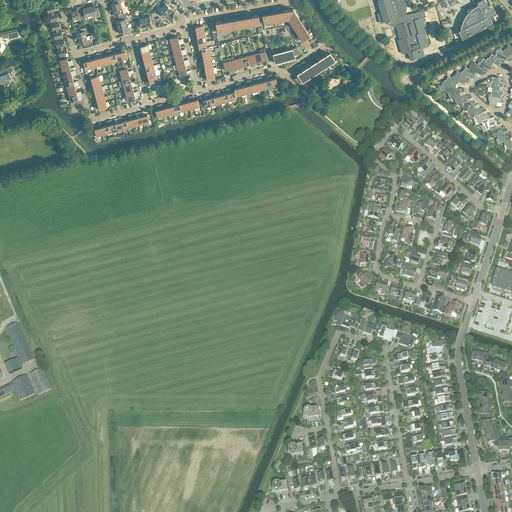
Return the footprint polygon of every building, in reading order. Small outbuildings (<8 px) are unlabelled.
[(111,4),(113,9),(125,6),(124,1),(122,1),(122,0),(113,0),(114,3),(111,4)] [(172,9),(174,6),(166,0),(164,0),(163,2),(165,3),(162,7),(169,13),(173,9),(172,9)] [(405,8),(405,7),(405,6),(405,5),(405,4),(405,2),(404,2),(404,0),(377,0),(381,12),(378,14),(380,23),(388,21),(389,22),(389,23),(390,23),(391,24),(392,25),(393,25),(394,25),(395,25),(396,25),(400,39),(398,39),(402,53),(408,52),(410,59),(423,56),(421,48),(429,46),(425,32),(427,31),(423,17),(425,16),(424,10),(406,15),(405,14),(405,13),(405,12),(405,11),(405,10),(405,9),(405,8)] [(489,16),(496,13),(489,0),(479,0),(477,1),(478,4),(476,5),(475,6),(474,7),(473,7),(472,9),(471,10),(469,11),(468,12),(468,13),(467,14),(466,15),(465,16),(464,17),(464,18),(463,20),(463,21),(462,22),(462,23),(461,24),(461,25),(461,26),(461,27),(461,28),(460,29),(458,30),(462,38),(493,23),(489,16)] [(56,11),(55,5),(53,6),(52,3),(46,5),(48,13),(56,11)] [(100,16),(98,7),(95,8),(95,5),(89,7),(91,15),(94,14),(95,17),(100,16)] [(125,6),(113,9),(114,15),(117,14),(118,17),(126,15),(127,15),(126,12),(127,12),(125,6)] [(89,21),(87,16),(91,15),(89,7),(83,8),(84,12),(81,12),(83,19),(83,22),(89,21)] [(169,13),(162,7),(158,11),(156,10),(154,12),(163,19),(165,17),(165,18),(169,13)] [(288,19),(293,8),(280,11),(279,8),(277,8),(277,11),(273,12),(275,22),(288,19)] [(301,20),(293,8),(288,19),(296,31),(304,26),(302,22),(304,21),(303,18),(301,20)] [(83,19),(81,12),(81,11),(78,12),(77,10),(71,11),(73,19),(77,18),(78,20),(83,19)] [(275,22),(273,12),(269,13),(269,10),(266,10),(266,13),(262,14),(264,24),(275,22)] [(58,17),(56,11),(48,13),(50,22),(57,20),(56,18),(58,17)] [(154,23),(155,22),(154,19),(154,18),(153,18),(152,13),(149,13),(149,16),(144,17),(147,26),(152,25),(152,24),(155,24),(154,23)] [(260,24),(259,14),(249,16),(248,13),(246,14),(246,17),(237,18),(239,28),(260,24)] [(129,23),(128,18),(127,18),(126,15),(118,17),(119,20),(116,21),(117,27),(126,24),(129,23)] [(147,26),(144,17),(139,19),(138,16),(135,17),(138,28),(141,27),(141,28),(147,26)] [(239,28),(237,18),(228,20),(227,17),(225,17),(225,20),(215,22),(217,32),(239,28)] [(61,29),(59,23),(58,23),(57,20),(50,22),(53,31),(61,29)] [(130,28),(129,27),(128,27),(127,27),(126,24),(117,27),(119,32),(122,32),(123,35),(132,32),(131,29),(130,28)] [(310,35),(308,31),(310,30),(309,27),(307,29),(304,26),(296,31),(302,40),(310,35)] [(86,36),(85,33),(87,32),(86,27),(80,29),(80,32),(77,33),(78,38),(86,36)] [(63,35),(61,29),(53,31),(55,37),(55,39),(62,38),(61,35),(63,35)] [(91,44),(89,39),(87,40),(86,36),(78,38),(80,44),(84,43),(84,46),(91,44)] [(66,46),(64,40),(62,40),(62,38),(55,39),(57,48),(66,46)] [(180,47),(180,44),(183,43),(183,40),(171,44),(172,49),(180,47)] [(149,49),(148,44),(140,46),(141,49),(137,51),(137,53),(149,49)] [(511,49),(511,48),(511,46),(508,44),(505,49),(504,48),(503,51),(502,53),(508,57),(510,54),(511,54),(511,49)] [(67,52),(66,46),(57,48),(60,57),(66,55),(65,52),(67,52)] [(287,49),(290,59),(295,58),(294,55),(301,53),(297,47),(287,49)] [(259,50),(260,52),(263,62),(265,61),(264,60),(267,59),(265,48),(259,50)] [(508,57),(502,53),(503,51),(500,49),(497,53),(496,53),(494,55),(493,57),(500,61),(501,58),(505,61),(506,60),(507,61),(509,57),(508,57)] [(108,55),(105,56),(107,66),(113,65),(112,62),(109,50),(107,51),(108,55)] [(117,61),(115,53),(112,54),(111,50),(109,50),(112,62),(117,61)] [(183,57),(182,54),(186,53),(186,51),(174,54),(175,59),(183,57)] [(330,52),(326,55),(325,52),(323,54),(325,56),(326,55),(331,64),(335,61),(330,52)] [(107,66),(105,56),(101,57),(100,53),(98,53),(101,65),(102,65),(102,68),(107,66)] [(500,61),(493,57),(494,55),(491,53),(488,58),(487,57),(486,60),(485,61),(491,65),(493,63),(497,65),(498,64),(499,65),(501,62),(500,61)] [(96,67),(94,59),(91,59),(90,55),(88,56),(88,58),(91,68),(96,67)] [(152,60),(151,55),(143,57),(143,60),(139,61),(140,63),(152,60)] [(331,64),(326,55),(321,58),(327,66),(331,64)] [(228,58),(232,73),(234,72),(233,68),(236,67),(234,59),(233,57),(228,58)] [(492,66),(491,65),(485,61),(486,60),(483,58),(482,58),(481,57),(480,58),(478,61),(479,62),(477,64),(476,66),(482,70),(484,67),(488,70),(489,69),(490,69),(492,66)] [(230,73),(232,73),(228,58),(222,60),(225,70),(228,69),(230,73)] [(321,58),(318,60),(317,58),(315,59),(317,61),(317,60),(323,69),(327,66),(321,58)] [(317,60),(317,61),(313,63),(319,72),(323,69),(317,60)] [(186,68),(185,65),(189,64),(188,61),(177,65),(178,70),(186,68)] [(70,68),(69,65),(73,64),(73,62),(61,65),(62,70),(70,68)] [(484,71),(482,70),(476,66),(477,64),(474,62),(471,67),(470,66),(469,69),(468,70),(474,74),(476,71),(480,74),(480,73),(482,74),(484,71)] [(313,63),(310,65),(309,63),(307,64),(309,66),(315,74),(319,72),(313,63)] [(155,70),(153,65),(145,67),(146,70),(142,71),(143,74),(155,70)] [(2,75),(0,75),(0,79),(1,82),(3,81),(5,85),(7,84),(8,84),(9,84),(8,83),(11,82),(9,79),(12,78),(11,76),(13,75),(11,71),(13,70),(11,66),(0,71),(2,75)] [(309,66),(305,68),(311,77),(315,74),(309,66)] [(474,74),(468,70),(469,69),(466,67),(463,71),(462,71),(460,73),(459,75),(465,79),(467,76),(471,78),(472,78),(473,78),(475,75),(474,74)] [(305,68),(302,70),(301,68),(299,69),(300,71),(301,71),(307,79),(311,77),(305,68)] [(301,71),(300,71),(297,74),(299,76),(295,78),(301,83),(307,79),(301,71)] [(465,79),(459,75),(460,73),(457,71),(454,76),(453,75),(452,77),(452,78),(451,79),(457,83),(459,80),(463,83),(463,82),(465,83),(467,80),(465,79)] [(73,79),(72,76),(76,75),(75,72),(64,75),(65,81),(73,79)] [(133,72),(123,75),(121,75),(122,80),(130,78),(129,75),(131,75),(131,73),(133,72)] [(273,89),(279,87),(276,77),(273,78),(272,74),(269,75),(273,89)] [(100,81),(99,75),(91,77),(92,81),(88,82),(88,84),(100,81)] [(457,83),(451,79),(452,78),(452,77),(449,75),(448,76),(445,81),(444,80),(443,83),(442,85),(438,84),(438,86),(438,85),(446,86),(456,87),(456,84),(457,83)] [(158,81),(156,76),(148,78),(149,81),(145,82),(146,84),(150,83),(158,81)] [(267,88),(265,80),(262,81),(261,77),(259,78),(262,89),(267,88)] [(504,82),(499,81),(500,78),(492,77),(492,78),(492,81),(490,81),(490,87),(492,87),(493,87),(494,85),(500,86),(503,87),(504,82)] [(120,87),(124,86),(136,83),(135,80),(131,81),(130,78),(122,80),(118,81),(120,87)] [(257,91),(255,83),(252,84),(251,80),(249,80),(252,92),(257,91)] [(76,89),(75,86),(79,85),(78,83),(66,86),(68,91),(76,89)] [(133,89),(132,86),(136,85),(136,83),(124,86),(125,91),(133,89)] [(247,94),(244,86),(241,87),(240,83),(238,83),(241,95),(247,94)] [(160,86),(159,87),(158,84),(152,86),(155,94),(160,93),(159,90),(161,90),(160,86)] [(460,92),(459,91),(460,88),(456,87),(446,86),(438,85),(438,86),(438,89),(440,89),(441,89),(441,90),(446,90),(447,93),(448,92),(450,98),(453,97),(453,95),(460,92)] [(499,90),(500,86),(494,85),(493,87),(492,87),(490,87),(489,87),(489,91),(491,91),(491,94),(493,94),(492,96),(501,97),(501,94),(503,95),(504,90),(499,90)] [(103,91),(102,86),(94,88),(94,91),(90,92),(91,94),(93,94),(103,91)] [(235,91),(234,91),(231,92),(230,88),(228,88),(231,100),(237,99),(236,96),(235,91)] [(226,101),(224,94),(221,95),(220,91),(218,91),(221,103),(226,101)] [(468,98),(467,95),(466,95),(465,94),(461,96),(460,92),(453,95),(453,97),(454,100),(455,99),(457,104),(460,103),(460,101),(467,99),(468,98)] [(81,99),(81,96),(82,95),(81,93),(69,96),(71,102),(74,101),(76,100),(81,99)] [(136,100),(135,96),(139,95),(138,93),(126,96),(128,102),(136,100)] [(216,104),(214,97),(211,97),(210,93),(207,94),(210,106),(216,104)] [(210,106),(207,94),(205,95),(206,96),(202,97),(203,97),(201,98),(202,101),(203,101),(205,107),(210,106)] [(501,102),(502,97),(501,97),(492,96),(493,94),(491,94),(489,94),(488,100),(489,100),(489,104),(496,105),(497,102),(501,102)] [(200,106),(198,99),(194,100),(193,96),(191,96),(194,108),(200,106)] [(106,102),(104,97),(96,99),(97,102),(93,103),(94,105),(106,102)] [(189,109),(187,101),(184,102),(183,98),(181,99),(184,111),(189,109)] [(475,105),(474,101),(473,102),(472,100),(468,102),(467,99),(460,101),(460,103),(461,106),(462,106),(464,111),(468,110),(468,109),(467,108),(474,105),(475,105)] [(179,112),(176,104),(173,105),(172,101),(170,102),(173,113),(179,112)] [(168,115),(166,107),(163,108),(162,104),(160,105),(163,116),(168,115)] [(483,111),(481,107),(480,108),(480,107),(475,108),(474,105),(467,108),(468,109),(468,110),(469,112),(470,112),(471,117),(475,116),(474,114),(481,112),(483,111)] [(149,122),(147,114),(144,115),(143,111),(141,112),(144,123),(149,122)] [(490,117),(489,114),(487,114),(487,113),(482,115),(481,112),(474,114),(475,116),(476,119),(477,118),(479,123),(482,122),(482,120),(489,118),(490,117)] [(139,125),(136,117),(133,118),(132,114),(130,115),(133,126),(139,125)] [(414,130),(419,125),(420,123),(417,120),(416,121),(412,117),(410,116),(403,124),(410,130),(412,128),(414,130)] [(128,128),(126,120),(123,121),(122,117),(120,117),(123,129),(128,128)] [(489,127),(496,124),(497,124),(496,120),(495,121),(494,120),(490,121),(489,118),(482,120),(482,122),(483,125),(484,125),(486,130),(489,129),(489,127)] [(117,131),(115,123),(112,124),(111,120),(109,120),(112,132),(117,131)] [(107,133),(105,126),(102,126),(101,122),(99,123),(99,125),(102,135),(107,133)] [(422,140),(428,134),(421,128),(424,125),(421,123),(416,129),(418,131),(415,134),(422,140)] [(503,131),(504,130),(503,127),(502,127),(501,126),(497,128),(496,124),(489,127),(489,129),(490,131),(491,131),(493,136),(497,135),(496,133),(503,131)] [(511,137),(511,133),(509,134),(509,132),(504,134),(503,131),(496,133),(497,135),(498,138),(499,137),(500,143),(504,141),(503,140),(510,137),(511,137)] [(404,143),(396,137),(390,143),(398,150),(404,143)] [(511,140),(510,137),(503,140),(504,141),(505,144),(506,144),(508,149),(511,147),(511,140)] [(442,144),(438,140),(436,142),(431,138),(426,144),(428,146),(429,145),(433,149),(435,147),(438,149),(442,144)] [(451,153),(448,150),(450,147),(445,143),(441,148),(444,150),(439,155),(445,160),(451,153)] [(390,155),(391,155),(393,152),(388,147),(386,150),(385,149),(379,156),(385,162),(387,159),(389,160),(391,160),(392,158),(392,156),(390,155)] [(418,156),(419,155),(416,153),(414,151),(408,157),(405,159),(408,162),(409,160),(412,163),(413,162),(415,164),(420,158),(418,156)] [(450,164),(447,167),(453,172),(461,163),(456,158),(454,155),(448,162),(450,164)] [(427,170),(431,166),(425,161),(419,168),(423,172),(420,174),(424,178),(430,172),(427,170)] [(471,175),(468,172),(470,169),(468,168),(469,167),(466,164),(462,169),(464,171),(459,178),(464,183),(471,175)] [(376,177),(375,184),(378,185),(378,186),(387,188),(389,179),(384,178),(385,175),(376,174),(375,177),(376,177)] [(435,174),(426,184),(432,189),(431,189),(434,192),(440,185),(438,182),(441,179),(435,174)] [(411,186),(412,181),(411,180),(412,177),(409,176),(408,180),(402,179),(401,186),(407,187),(407,185),(411,186)] [(487,183),(482,179),(478,176),(469,187),(475,192),(480,186),(483,188),(487,183)] [(440,192),(446,197),(452,189),(447,184),(444,188),(441,185),(435,192),(438,194),(440,192)] [(493,202),(496,192),(492,191),(493,187),(487,185),(485,191),(488,192),(486,200),(493,202)] [(385,202),(386,195),(379,194),(379,190),(373,189),(371,196),(375,197),(375,201),(385,202)] [(461,206),(458,203),(459,201),(459,200),(457,198),(456,198),(451,204),(452,206),(451,207),(451,209),(453,210),(454,210),(456,208),(457,210),(458,209),(460,211),(465,206),(463,204),(461,206)] [(398,206),(397,210),(398,211),(406,213),(407,208),(410,209),(411,206),(412,202),(409,201),(400,200),(400,202),(399,207),(398,206)] [(378,205),(370,204),(368,217),(378,219),(380,210),(377,209),(378,205)] [(422,216),(422,212),(425,212),(425,211),(426,207),(427,204),(424,204),(423,205),(416,204),(415,215),(422,216)] [(435,220),(438,212),(440,213),(442,207),(437,205),(436,209),(431,207),(427,218),(435,220)] [(470,215),(474,211),(468,207),(461,215),(468,222),(473,217),(470,215)] [(485,227),(488,217),(482,215),(479,222),(476,222),(474,229),(479,230),(481,225),(485,227)] [(375,234),(377,225),(373,225),(374,221),(367,220),(366,227),(367,227),(366,232),(375,234)] [(444,233),(443,236),(452,238),(455,229),(451,228),(452,224),(446,222),(442,232),(444,233)] [(398,234),(395,234),(396,228),(389,227),(388,236),(392,237),(391,241),(397,242),(398,234)] [(401,231),(400,234),(402,235),(401,239),(406,240),(405,243),(407,243),(412,244),(414,237),(414,236),(411,235),(412,230),(403,228),(403,231),(401,231)] [(481,240),(475,238),(476,234),(469,232),(467,239),(470,240),(469,243),(479,246),(481,240)] [(372,249),(374,241),(368,240),(368,237),(363,235),(361,243),(364,244),(363,247),(366,248),(369,248),(372,249)] [(447,250),(448,245),(452,247),(454,241),(444,238),(443,241),(440,240),(438,247),(447,250)] [(418,254),(408,250),(406,257),(411,259),(410,262),(418,265),(420,258),(417,257),(418,254)] [(369,266),(371,257),(368,256),(369,252),(365,252),(362,251),(359,264),(369,266)] [(474,262),(475,258),(476,258),(478,254),(469,252),(468,255),(466,255),(464,262),(470,264),(471,260),(474,262)] [(441,263),(443,258),(446,259),(447,255),(438,253),(437,256),(435,255),(432,263),(442,266),(443,263),(441,263)] [(396,268),(398,258),(391,257),(391,256),(388,256),(387,257),(386,260),(387,260),(385,268),(392,269),(392,267),(396,268)] [(470,276),(472,269),(468,268),(469,265),(460,262),(458,268),(462,270),(461,273),(470,276)] [(414,279),(416,272),(409,270),(410,267),(404,265),(402,270),(405,271),(404,275),(414,279)] [(436,280),(438,276),(446,278),(448,273),(437,269),(436,272),(430,270),(428,277),(436,280)] [(493,286),(493,288),(502,291),(502,292),(510,295),(511,294),(511,293),(511,273),(505,272),(497,269),(496,269),(496,270),(493,280),(494,280),(495,280),(493,286)] [(359,279),(361,283),(360,284),(359,285),(361,288),(363,288),(364,287),(370,283),(369,282),(372,280),(367,273),(365,275),(363,272),(356,276),(359,279)] [(465,292),(467,284),(462,282),(463,279),(457,277),(456,281),(457,281),(455,288),(465,292)] [(387,296),(389,289),(386,288),(387,284),(378,281),(375,289),(382,292),(381,294),(387,296)] [(401,293),(402,289),(392,286),(390,294),(399,297),(398,300),(401,301),(403,294),(401,293)] [(415,298),(417,294),(407,291),(404,299),(414,302),(413,304),(416,305),(418,299),(415,298)] [(430,311),(432,305),(429,304),(431,295),(424,293),(421,303),(426,304),(425,307),(427,308),(426,309),(430,311)] [(444,307),(446,300),(437,297),(433,311),(444,314),(447,308),(444,307)] [(453,302),(451,308),(448,307),(445,315),(450,316),(451,313),(456,315),(458,311),(459,311),(461,305),(453,302)] [(350,327),(354,328),(358,316),(353,315),(352,318),(340,314),(339,316),(337,316),(336,316),(335,317),(335,319),(335,320),(336,321),(337,322),(337,324),(349,328),(350,327)] [(375,332),(377,325),(374,324),(374,325),(366,323),(366,321),(360,319),(359,325),(360,325),(358,331),(371,335),(372,331),(375,332)] [(34,359),(17,323),(5,329),(17,353),(16,353),(21,365),(34,359)] [(395,338),(398,331),(394,330),(394,331),(386,329),(386,328),(382,326),(380,331),(379,331),(377,337),(391,342),(392,337),(395,338)] [(411,348),(417,340),(411,335),(410,337),(402,334),(403,333),(398,331),(395,338),(400,340),(399,344),(411,348)] [(349,356),(351,350),(346,349),(347,346),(347,345),(347,344),(346,343),(344,343),(343,343),(342,345),(341,346),(339,346),(338,351),(341,352),(340,356),(345,357),(346,356),(349,356)] [(442,352),(444,345),(431,345),(429,348),(430,355),(427,355),(428,359),(429,358),(439,356),(439,352),(444,352),(442,352)] [(362,353),(360,353),(361,351),(361,349),(360,348),(359,347),(358,347),(356,348),(356,349),(355,352),(351,350),(349,356),(347,361),(350,362),(351,359),(356,361),(358,356),(361,357),(362,353)] [(486,362),(488,356),(489,354),(488,354),(482,352),(482,354),(479,353),(477,364),(481,364),(482,362),(483,363),(483,362),(485,362),(486,362)] [(400,360),(400,364),(411,362),(411,359),(408,360),(407,354),(398,356),(398,355),(396,355),(394,356),(393,357),(393,358),(394,360),(395,360),(397,361),(400,360)] [(438,365),(438,361),(444,361),(442,361),(442,356),(439,356),(429,358),(430,364),(432,363),(432,366),(438,365)] [(489,370),(492,360),(489,359),(490,356),(488,356),(486,362),(485,362),(484,366),(484,368),(489,370)] [(494,370),(498,359),(495,358),(495,361),(492,360),(489,370),(494,371),(495,370),(494,370)] [(22,369),(18,359),(5,365),(9,374),(22,369)] [(372,369),(371,365),(374,365),(375,364),(376,363),(376,361),(376,360),(375,359),(373,359),(371,359),(371,361),(362,362),(363,368),(360,368),(361,371),(364,371),(366,370),(366,371),(372,369)] [(505,373),(508,365),(508,362),(506,361),(505,364),(499,362),(501,360),(498,359),(494,370),(495,370),(505,373)] [(411,362),(400,364),(401,369),(398,369),(397,370),(396,371),(396,372),(396,374),(398,375),(399,375),(401,374),(401,373),(410,371),(409,366),(412,366),(411,364),(411,362)] [(440,374),(440,373),(439,369),(445,369),(443,369),(443,364),(438,365),(432,366),(431,366),(432,372),(433,372),(434,375),(440,374)] [(28,375),(38,395),(52,389),(42,368),(28,375)] [(343,375),(341,375),(342,372),(337,369),(335,373),(332,372),(331,372),(329,373),(329,374),(328,375),(329,376),(330,377),(332,378),(332,377),(341,381),(343,375)] [(378,374),(377,373),(376,373),(373,374),(372,369),(366,371),(366,370),(364,371),(365,379),(374,378),(375,379),(377,379),(378,378),(379,377),(379,375),(378,374)] [(441,382),(441,378),(447,378),(447,377),(445,377),(445,373),(440,373),(440,374),(434,375),(432,375),(433,380),(435,380),(435,383),(441,382)] [(25,376),(11,382),(19,401),(34,394),(25,376)] [(511,383),(508,378),(508,377),(500,381),(501,383),(499,383),(500,388),(511,386),(511,383)] [(416,386),(415,383),(414,383),(413,378),(404,379),(404,378),(399,379),(400,384),(406,383),(406,388),(416,386)] [(443,390),(442,386),(448,386),(446,386),(446,381),(441,382),(435,383),(434,383),(435,389),(436,388),(437,391),(443,390)] [(374,393),(373,389),(379,388),(378,383),(373,383),(374,385),(364,386),(365,392),(363,392),(363,394),(359,394),(359,396),(363,395),(365,395),(374,393)] [(0,397),(12,392),(8,384),(0,388),(0,397)] [(416,395),(415,389),(418,389),(417,386),(416,386),(406,388),(407,392),(402,393),(403,398),(407,398),(407,396),(416,395)] [(347,396),(346,392),(345,393),(344,387),(338,388),(338,387),(333,388),(331,389),(331,390),(330,391),(331,392),(332,393),(334,393),(337,393),(337,397),(347,396)] [(444,399),(443,394),(450,394),(448,394),(448,389),(443,390),(437,391),(435,391),(436,397),(438,397),(438,400),(444,399)] [(511,397),(511,391),(501,394),(502,399),(511,397)] [(382,402),(381,397),(375,398),(374,393),(365,395),(365,398),(367,398),(368,403),(377,402),(377,403),(382,402)] [(347,404),(346,399),(349,399),(348,395),(347,396),(337,397),(338,401),(335,402),(334,403),(333,404),(333,405),(334,407),(335,407),(336,408),(338,407),(338,406),(347,404)] [(511,397),(502,399),(503,405),(505,404),(505,406),(511,407),(511,397)] [(446,407),(445,403),(451,403),(451,402),(449,402),(449,398),(444,399),(438,400),(437,400),(438,406),(438,408),(446,407)] [(417,410),(416,407),(418,407),(417,401),(408,403),(408,402),(403,402),(404,408),(410,407),(411,411),(417,410)] [(378,417),(378,413),(383,412),(382,406),(378,407),(378,408),(369,410),(369,413),(368,413),(368,415),(365,416),(366,418),(366,419),(368,419),(378,417)] [(447,415),(446,411),(453,411),(451,411),(451,406),(446,407),(438,408),(435,409),(435,412),(437,412),(439,417),(440,417),(447,415)] [(319,415),(317,407),(307,409),(306,409),(305,410),(304,410),(304,411),(303,411),(303,412),(303,413),(302,414),(302,415),(303,415),(303,416),(303,417),(304,418),(305,419),(306,419),(307,419),(308,420),(309,419),(319,418),(319,417),(319,415)] [(421,409),(417,410),(411,411),(411,416),(406,417),(407,422),(411,421),(411,422),(415,421),(415,419),(420,418),(420,416),(423,415),(421,409)] [(341,411),(336,412),(337,417),(343,416),(344,421),(353,419),(355,419),(358,418),(358,415),(354,415),(351,416),(350,411),(341,412),(341,411)] [(449,424),(448,419),(454,420),(454,419),(452,419),(452,414),(447,415),(440,417),(441,422),(437,423),(438,426),(441,425),(443,425),(449,424)] [(492,422),(491,418),(493,418),(492,415),(481,416),(484,424),(492,422)] [(386,426),(385,420),(379,421),(378,417),(368,419),(369,422),(371,421),(372,427),(381,425),(381,427),(386,426)] [(344,425),(339,426),(340,431),(344,431),(344,429),(353,428),(352,422),(354,422),(353,419),(344,421),(344,425)] [(511,440),(509,441),(509,440),(500,440),(497,430),(497,431),(494,421),(492,422),(484,424),(482,425),(489,446),(491,445),(492,446),(493,445),(495,444),(495,445),(494,447),(495,448),(496,448),(498,447),(499,447),(499,449),(499,450),(499,451),(499,453),(511,452),(511,440)] [(454,428),(454,423),(449,424),(443,425),(441,425),(442,430),(439,431),(439,434),(441,434),(443,434),(443,433),(450,432),(449,428),(455,428),(454,428)] [(421,431),(420,425),(410,427),(410,426),(408,426),(407,427),(406,428),(406,429),(407,431),(408,431),(409,432),(412,431),(413,435),(424,433),(423,430),(421,431)] [(385,440),(384,436),(387,435),(388,435),(389,434),(389,432),(388,431),(387,430),(386,430),(384,430),(384,432),(375,433),(375,436),(374,436),(375,439),(372,439),(372,441),(370,441),(370,443),(374,442),(375,442),(377,442),(385,440)] [(452,440),(451,436),(457,436),(455,436),(455,431),(450,432),(443,433),(443,434),(441,434),(442,438),(439,439),(440,443),(444,442),(452,440)] [(423,442),(422,439),(425,439),(424,433),(413,435),(414,440),(411,440),(409,441),(409,442),(409,443),(409,445),(410,445),(412,446),(414,445),(413,444),(423,442)] [(357,443),(356,439),(353,440),(352,434),(343,436),(343,435),(341,435),(340,436),(339,437),(339,438),(339,440),(341,441),(342,441),(345,440),(346,444),(357,443)] [(319,447),(316,448),(316,450),(317,454),(321,453),(321,449),(325,448),(323,439),(323,438),(317,440),(319,447)] [(310,449),(308,449),(309,456),(312,455),(317,454),(316,450),(316,448),(315,440),(315,439),(309,441),(309,442),(310,449)] [(453,449),(452,445),(458,445),(458,444),(457,444),(457,439),(452,440),(444,442),(445,447),(446,447),(447,450),(456,448),(453,449)] [(385,445),(385,440),(377,442),(375,442),(374,442),(374,445),(377,445),(378,450),(387,449),(387,450),(389,450),(391,449),(391,448),(392,446),(391,445),(390,444),(388,444),(385,445)] [(357,442),(357,443),(346,444),(347,449),(344,449),(342,450),(342,451),(341,453),(342,454),(343,455),(345,455),(347,455),(346,453),(355,452),(355,449),(359,448),(357,442)] [(304,455),(302,444),(291,446),(290,446),(290,447),(289,447),(288,448),(287,449),(287,450),(287,451),(287,452),(287,453),(287,454),(288,454),(288,455),(289,456),(290,456),(291,456),(291,457),(292,457),(293,457),(304,455)] [(460,462),(456,452),(452,453),(451,449),(456,448),(447,450),(444,450),(444,454),(446,463),(445,457),(449,456),(450,462),(460,462)] [(437,461),(436,454),(435,450),(432,451),(433,454),(427,455),(428,457),(429,463),(430,468),(434,466),(435,468),(433,462),(437,461)] [(429,463),(428,457),(427,455),(427,454),(424,455),(424,453),(419,454),(419,457),(420,464),(421,469),(426,468),(426,469),(427,469),(425,464),(429,463)] [(444,454),(441,454),(441,453),(436,454),(437,461),(438,466),(442,465),(443,466),(441,461),(445,460),(446,463),(444,454)] [(389,474),(388,466),(390,466),(390,464),(389,460),(389,456),(386,457),(386,465),(382,465),(382,467),(383,475),(384,476),(389,474)] [(419,457),(408,459),(411,472),(417,469),(418,471),(416,465),(420,464),(419,457)] [(399,464),(398,458),(389,460),(390,464),(390,466),(392,473),(391,473),(392,475),(398,473),(397,472),(396,466),(399,465),(399,464)] [(379,468),(382,467),(382,465),(381,461),(373,463),(373,467),(374,469),(375,476),(375,478),(381,476),(381,475),(379,468)] [(356,470),(356,466),(355,463),(352,464),(352,468),(348,469),(348,471),(349,478),(349,480),(355,477),(354,470),(356,469),(356,470)] [(374,469),(373,467),(373,463),(364,464),(365,468),(365,470),(366,478),(367,479),(372,477),(371,469),(374,469)] [(361,465),(356,466),(356,470),(358,479),(358,480),(364,478),(363,471),(365,470),(365,468),(364,464),(361,465)] [(347,479),(345,471),(348,471),(348,469),(347,465),(343,465),(343,470),(339,470),(341,480),(341,481),(347,479)] [(333,481),(332,472),(331,469),(325,470),(325,468),(322,469),(323,473),(323,475),(326,475),(327,482),(333,482),(333,481)] [(325,483),(323,475),(323,473),(319,474),(317,470),(314,470),(314,473),(315,477),(318,476),(319,484),(325,484),(325,483)] [(317,487),(315,477),(314,473),(306,475),(307,479),(307,481),(310,480),(311,488),(317,488),(317,487)] [(308,488),(307,481),(307,479),(306,475),(298,476),(298,480),(299,482),(301,482),(303,489),(309,489),(309,488),(308,488)] [(300,490),(299,482),(298,480),(294,481),(293,477),(289,478),(290,484),(293,483),(294,491),(300,491),(300,490)] [(288,492),(286,481),(276,483),(275,483),(274,484),(273,484),(273,485),(272,485),(272,486),(272,487),(271,487),(271,488),(271,489),(272,490),(272,491),(272,492),(273,492),(274,493),(275,493),(276,494),(277,494),(288,492)] [(465,490),(464,482),(453,484),(455,492),(465,490)] [(467,498),(465,490),(455,492),(456,500),(467,498)] [(392,500),(403,498),(403,492),(395,494),(395,498),(392,498),(391,494),(382,496),(383,501),(392,500)] [(373,504),(372,497),(362,499),(363,506),(373,504)] [(468,506),(467,498),(456,500),(458,508),(468,506)]
